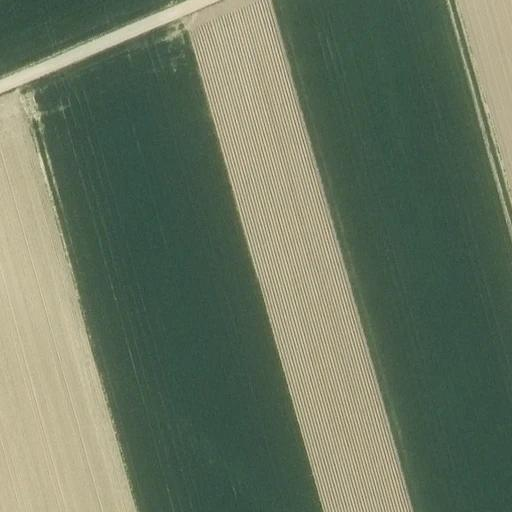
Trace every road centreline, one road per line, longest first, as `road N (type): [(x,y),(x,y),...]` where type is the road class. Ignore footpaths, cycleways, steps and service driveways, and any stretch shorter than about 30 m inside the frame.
road 1 (track): [(511,229),(448,0)]
road 2 (track): [(209,0),(0,88)]
